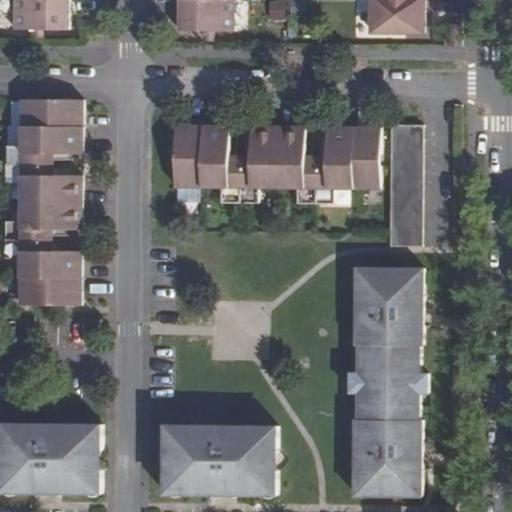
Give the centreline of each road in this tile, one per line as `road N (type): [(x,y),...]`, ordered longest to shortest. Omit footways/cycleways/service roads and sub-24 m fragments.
road 1 (residential): [(123,511),(128,83)]
road 2 (residential): [(507,87),(503,511)]
road 3 (residential): [(128,83),(507,87)]
road 4 (residential): [(0,81),(128,83)]
